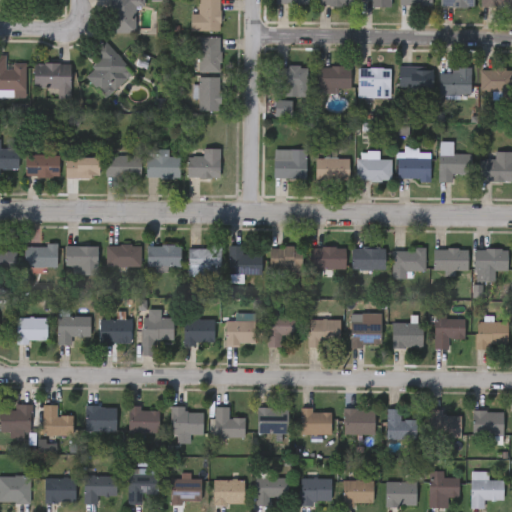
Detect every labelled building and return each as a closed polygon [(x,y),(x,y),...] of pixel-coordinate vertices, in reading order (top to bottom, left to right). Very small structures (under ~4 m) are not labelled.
[(142,0),(142,7),(133,7),(133,32),(108,32),(108,0),(142,0)] [(190,31),(190,13),(198,13),(198,0),(218,0),(218,31),(190,31)] [(317,0),(318,8),(352,8),(352,0),(317,0)] [(360,0),(360,4),(371,4),(371,9),(392,9),(391,0),(360,0)] [(432,8),(432,0),(399,0),(400,8),(432,8)] [(440,0),(440,8),(474,8),(473,0),(440,0)] [(511,0),(482,0),(483,10),(511,9),(511,0)] [(218,36),(218,72),(196,72),(196,36),(218,36)] [(93,50),(104,41),(132,73),(103,98),(83,74),(100,59),(93,50)] [(0,91),(0,55),(4,55),(4,65),(23,65),(23,91),(0,91)] [(31,87),(31,63),(69,63),(69,99),(56,99),(56,87),(31,87)] [(286,96),(286,88),(273,88),(273,66),(305,66),(305,96),(286,96)] [(349,66),(349,87),(316,87),(316,66),(349,66)] [(388,97),(357,97),(357,67),(388,67),(388,97)] [(430,67),(430,89),(397,89),(397,67),(430,67)] [(469,67),(469,97),(438,97),(438,73),(449,73),(449,67),(469,67)] [(511,92),(479,92),(479,69),(511,69),(511,92)] [(218,77),(218,110),(196,110),(196,77),(218,77)] [(451,142),(451,153),(470,153),(470,173),(451,173),(451,182),(437,182),(437,142),(451,142)] [(0,147),(16,147),(16,169),(0,169),(0,147)] [(201,157),(201,148),(218,148),(218,177),(186,177),(186,157),(201,157)] [(304,178),(272,178),(272,149),(304,149),(304,178)] [(396,180),(396,151),(429,151),(429,180),(396,180)] [(510,151),(510,180),(478,180),(478,159),(493,159),(493,151),(510,151)] [(145,178),(145,152),(166,152),(166,157),(178,157),(178,178),(145,178)] [(25,176),(25,155),(58,155),(58,176),(25,176)] [(138,155),(138,177),(103,177),(103,155),(138,155)] [(389,158),(389,180),(355,180),(355,155),(372,155),(372,158),(389,158)] [(97,157),(97,176),(65,176),(65,157),(97,157)] [(347,158),(347,179),(314,179),(314,158),(347,158)] [(140,267),(105,267),(105,245),(140,245),(140,267)] [(23,246),(55,246),(55,267),(23,267),(23,246)] [(179,246),(179,267),(146,267),(146,246),(179,246)] [(260,275),(227,275),(227,246),(242,246),(242,254),(260,254),(260,275)] [(96,247),(96,276),(79,276),(79,266),(64,266),(64,247),(96,247)] [(300,270),(269,270),(269,248),(300,248),(300,270)] [(343,248),(343,269),(309,269),(309,248),(343,248)] [(187,276),(187,249),(219,249),(219,276),(187,276)] [(384,249),(384,270),(351,270),(351,249),(384,249)] [(467,249),(467,271),(432,271),(432,249),(467,249)] [(390,250),(424,250),(424,272),(407,272),(407,279),(390,279),(390,250)] [(506,250),(506,271),(494,271),(494,282),(480,282),(480,271),(473,271),(473,250),(506,250)] [(0,252),(14,252),(14,274),(0,274),(0,252)] [(143,343),(142,310),(159,310),(159,319),(171,319),(172,343),(143,343)] [(88,337),(70,337),(70,345),(56,345),(56,316),(88,316),(88,337)] [(15,318),(45,318),(45,342),(15,342),(15,318)] [(182,344),(182,318),(212,318),(212,344),(182,344)] [(280,346),(266,346),(266,318),(296,318),(296,334),(280,334),(280,346)] [(129,319),(129,345),(99,345),(99,319),(129,319)] [(433,349),(433,319),(463,319),(463,339),(447,339),(447,349),(433,349)] [(338,320),(338,346),(307,346),(307,320),(338,320)] [(253,321),(253,345),(224,345),(224,321),(253,321)] [(350,347),(351,322),(381,323),(380,348),(350,347)] [(506,322),(506,347),(475,347),(475,322),(506,322)] [(421,347),(390,347),(390,324),(421,324),(421,347)] [(0,433),(0,410),(16,410),(16,405),(30,405),(30,433),(0,433)] [(72,436),(41,436),(41,405),(55,405),(55,416),(72,416),(72,436)] [(115,432),(84,432),(84,407),(115,407),(115,432)] [(201,435),(170,435),(170,407),(185,407),(185,412),(201,412),(201,435)] [(243,418),(243,438),(213,438),(213,407),(228,407),(228,418),(243,418)] [(127,434),(127,408),(157,408),(157,434),(127,434)] [(286,434),(256,433),(256,408),(286,408),(286,434)] [(373,435),(342,435),(342,409),(373,409),(373,435)] [(329,435),(299,435),(299,410),(329,410),(329,435)] [(415,440),(385,440),(385,410),(399,410),(399,420),(415,420),(415,440)] [(428,410),(442,410),(442,416),(459,416),(459,438),(428,438),(428,410)] [(471,437),(471,411),(502,411),(502,437),(471,437)] [(487,472),(487,481),(502,481),(502,500),(483,500),(483,509),(469,509),(469,472),(487,472)] [(157,495),(140,495),(140,500),(127,500),(127,474),(157,474),(157,495)] [(0,477),(28,477),(28,504),(0,504),(0,477)] [(95,496),(95,504),(82,504),(82,477),(115,477),(115,496),(95,496)] [(442,498),(442,508),(428,508),(428,477),(458,477),(458,498),(442,498)] [(286,478),(286,497),(267,497),(267,506),(254,506),(254,478),(286,478)] [(74,479),(74,504),(42,504),(42,479),(74,479)] [(169,505),(169,479),(199,479),(199,505),(169,505)] [(313,506),(299,506),(299,479),(329,479),(329,501),(313,501),(313,506)] [(242,505),(211,505),(211,480),(242,480),(242,505)] [(341,505),(341,481),(371,481),(371,505),(341,505)] [(415,482),(415,506),(384,506),(384,482),(415,482)]
